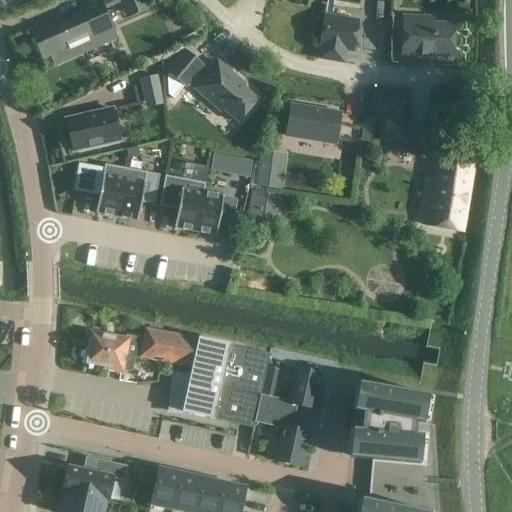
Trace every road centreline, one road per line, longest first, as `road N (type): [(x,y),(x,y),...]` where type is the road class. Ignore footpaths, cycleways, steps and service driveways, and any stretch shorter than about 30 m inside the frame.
road 1 (unclassified): [(476,511),(473,400),(510,122),(510,0)]
road 2 (unclassified): [(459,76),(288,63),(207,0)]
road 3 (residential): [(29,421),(287,476)]
road 4 (residential): [(29,421),(41,313),(39,229)]
road 5 (residential): [(226,257),(39,229)]
road 6 (residential): [(39,229),(17,112),(0,68)]
